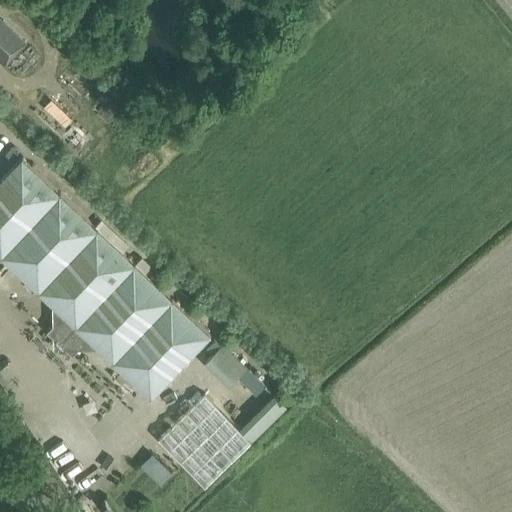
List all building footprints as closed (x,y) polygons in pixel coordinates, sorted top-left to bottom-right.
[(0,60),(6,66),(28,43),(0,16),(0,60)] [(88,337),(151,396),(210,333),(22,156),(0,179),(0,253),(63,313),(47,330),(52,335),(72,354),(88,337)] [(221,344),(205,361),(228,383),(245,366),(221,344)] [(285,405),(274,393),(239,427),(204,392),(158,438),(204,484),(250,439),(251,439),(285,405)] [(163,482),(175,469),(155,451),(143,463),(163,482)]
